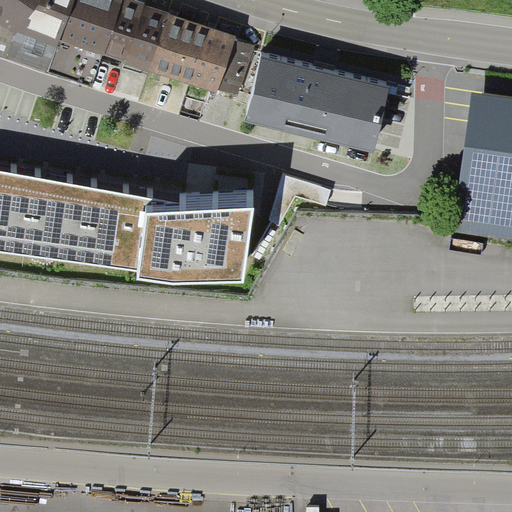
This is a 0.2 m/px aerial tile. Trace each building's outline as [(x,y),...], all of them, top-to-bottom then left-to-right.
[(58,40),(71,0),(0,0),(0,25),(15,36),(17,31),(56,47),(58,40)] [(105,54),(123,0),(71,0),(58,40),(104,56),(105,54)] [(136,0),(123,0),(105,54),(124,61),(144,4),(145,3),(136,0)] [(124,61),(123,63),(148,72),(149,71),(168,14),(144,4),(124,61)] [(191,84),(210,28),(168,14),(149,71),(191,84)] [(191,84),(217,93),(218,89),(237,96),(254,46),(234,40),(236,36),(210,28),(191,84)] [(392,88),(261,56),(245,121),(376,153),(392,88)] [(511,97),(473,92),(454,231),(511,238),(511,97)] [(201,212),(180,211),(180,203),(0,170),(0,251),(137,270),(138,279),(173,284),(244,283),(254,209),(201,212)]
